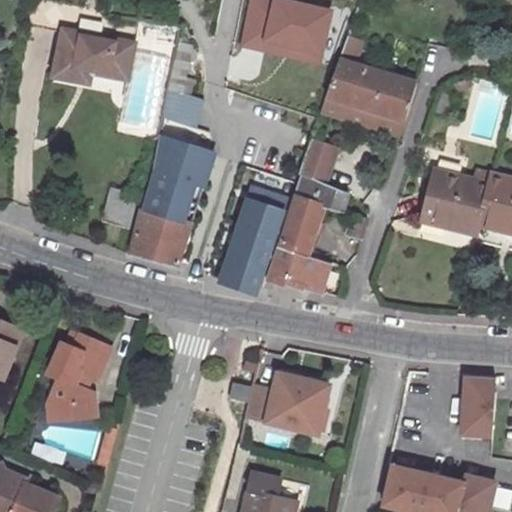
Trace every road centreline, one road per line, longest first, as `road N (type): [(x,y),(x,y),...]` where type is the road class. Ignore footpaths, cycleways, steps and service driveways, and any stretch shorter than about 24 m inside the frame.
road 1 (tertiary): [(344,333),(202,310),(0,243)]
road 2 (unknown): [(202,310),(217,178),(212,81),(223,0)]
road 3 (residential): [(432,65),(344,333)]
road 4 (residential): [(349,511),(385,340)]
road 5 (tertiary): [(511,351),(385,340)]
